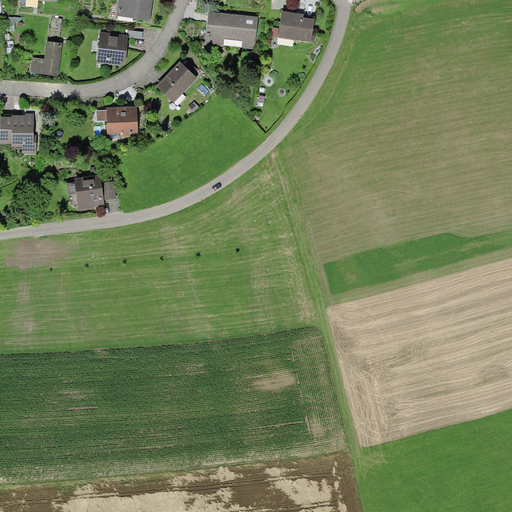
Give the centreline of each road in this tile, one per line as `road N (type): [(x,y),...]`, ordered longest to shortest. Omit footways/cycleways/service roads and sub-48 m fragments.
road 1 (residential): [(0,236),(129,218),(221,185),(292,124),(324,67),(344,0)]
road 2 (residential): [(183,0),(165,44),(117,84),(0,85)]
